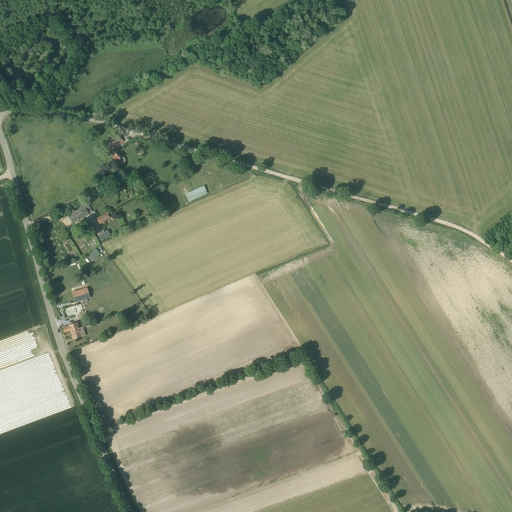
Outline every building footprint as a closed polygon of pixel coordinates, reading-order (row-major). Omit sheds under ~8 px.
[(286,35),(278,26),(272,31),(280,40),(286,35)] [(125,158),(123,156),(117,149),(115,151),(114,149),(123,141),(117,134),(102,147),(107,154),(111,151),(113,152),(111,154),(117,161),(117,160),(119,163),(120,163),(120,164),(121,164),(122,164),(123,164),(123,163),(124,163),(124,162),(125,162),(125,161),(125,160),(125,159),(125,158)] [(189,201),(207,193),(204,185),(185,193),(189,201)] [(85,208),(83,205),(87,203),(77,209),(78,212),(69,217),(72,223),(88,214),(85,208)] [(99,224),(111,217),(108,211),(96,218),(99,224)] [(110,235),(108,230),(97,235),(100,241),(110,235)] [(85,255),(90,261),(100,254),(95,248),(85,255)] [(78,301),(88,298),(85,289),(75,292),(78,301)] [(81,336),(77,323),(63,327),(64,332),(71,330),(73,338),(81,336)]
